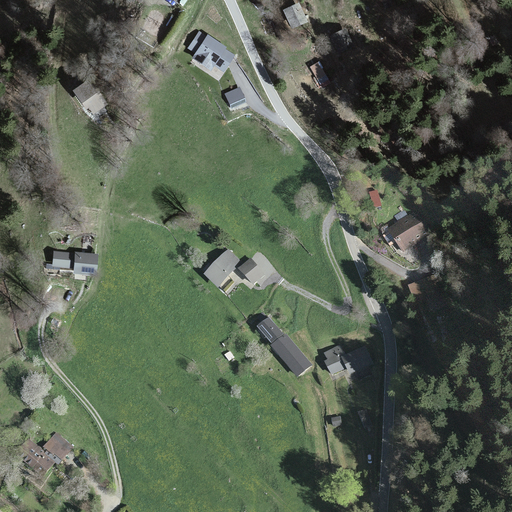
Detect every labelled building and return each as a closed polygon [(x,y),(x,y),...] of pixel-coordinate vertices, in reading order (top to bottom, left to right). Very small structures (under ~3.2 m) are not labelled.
[(282,13),(291,32),(306,24),(298,6),(282,13)] [(198,29),(188,47),(195,51),(190,59),(222,77),(237,50),(198,29)] [(330,37),(340,55),(354,47),(344,29),(330,37)] [(321,59),(310,64),(320,86),(331,81),(321,59)] [(91,118),(107,105),(88,81),(71,94),(91,118)] [(229,104),(245,98),(240,85),(224,92),(229,104)] [(380,187),(371,190),(375,206),(384,204),(380,187)] [(388,232),(403,255),(432,237),(417,213),(388,232)] [(206,278),(220,291),(237,271),(240,261),(229,251),(206,278)] [(76,255),(55,253),(54,265),(76,267),(76,271),(96,273),(98,255),(76,252),(76,255)] [(240,272),(255,287),(266,276),(251,261),(240,272)] [(433,278),(409,287),(415,302),(439,293),(433,278)] [(285,338),(269,320),(257,330),(274,348),(285,338)] [(271,350),(298,380),(312,367),(285,338),(274,348),(271,350)] [(351,375),(372,365),(365,350),(347,359),(341,348),(324,356),(329,364),(326,366),(331,377),(348,369),(351,375)] [(47,483),(72,451),(55,438),(43,453),(25,439),(12,455),(47,483)]
